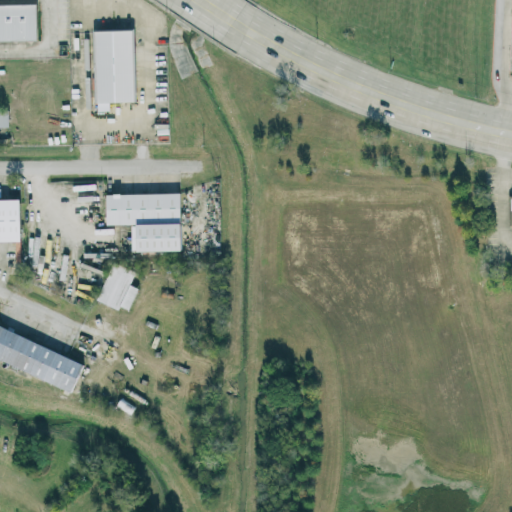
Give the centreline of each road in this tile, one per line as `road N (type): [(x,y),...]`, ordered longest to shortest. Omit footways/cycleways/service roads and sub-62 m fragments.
road 1 (secondary): [(233,21),(304,63),(402,103),(511,132)]
road 2 (residential): [(0,289),(211,391)]
road 3 (residential): [(0,159),(226,165)]
